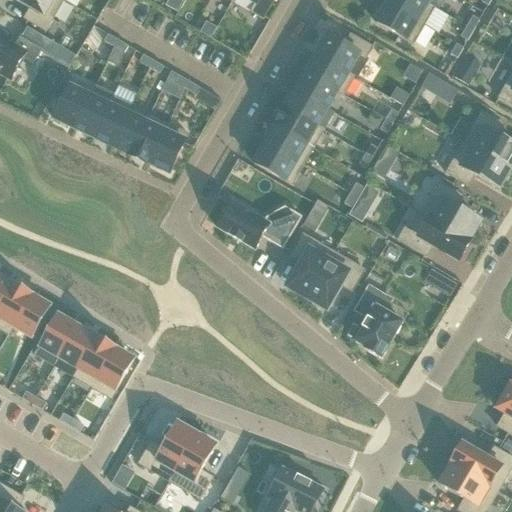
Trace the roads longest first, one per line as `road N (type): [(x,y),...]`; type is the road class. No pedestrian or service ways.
road 1 (residential): [(302,0),(172,224),(413,426)]
road 2 (residential): [(383,471),(137,386),(67,511)]
road 3 (residential): [(477,316),(413,426)]
